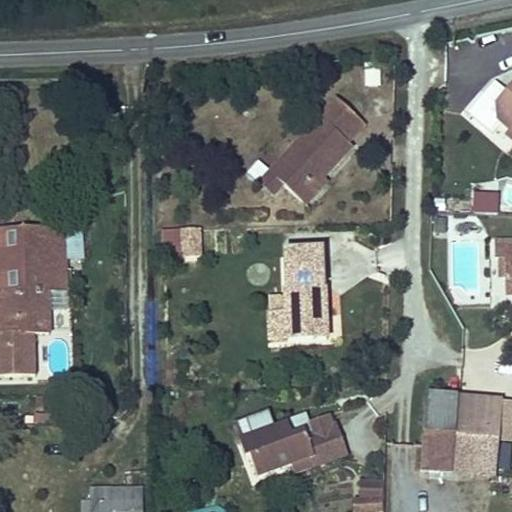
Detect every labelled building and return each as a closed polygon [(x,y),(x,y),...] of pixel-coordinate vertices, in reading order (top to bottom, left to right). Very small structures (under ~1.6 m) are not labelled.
[(504,109),(511,100),(511,61),(508,58),(481,90),(504,109)] [(344,85),(273,159),(291,179),(304,192),(358,138),(352,131),(370,113),(344,85)] [(280,189),(291,179),(273,159),(259,171),(280,189)] [(511,213),(498,213),(497,233),(511,234),(511,271),(511,213)] [(200,217),(179,217),(178,243),(198,243),(200,217)] [(9,257),(10,279),(12,321),(5,323),(5,366),(46,365),(45,322),(57,321),(57,278),(71,277),(71,255),(70,218),(8,219),(9,257)] [(323,234),(283,233),(283,301),(283,330),(322,329),(323,234)] [(283,330),(283,301),(267,303),(268,330),(283,330)] [(462,385),(462,433),(499,432),(501,383),(496,383),(462,385)] [(462,385),(434,386),(433,405),(430,466),(500,467),(499,432),(462,433),(462,385)] [(307,413),(311,425),(306,426),(308,432),(335,422),(330,406),(307,413)] [(319,463),(308,432),(306,426),(293,429),(289,417),(236,434),(239,453),(249,453),(255,471),(292,460),(295,471),(319,463)] [(335,422),(308,432),(319,463),(350,452),(342,420),(335,422)] [(361,511),(386,507),(387,470),(363,469),(363,488),(361,511)] [(105,511),(118,511),(118,485),(105,486),(105,511)] [(154,485),(118,485),(118,511),(149,511),(154,511),(154,485)] [(354,511),(361,511),(363,488),(356,488),(354,511)]
